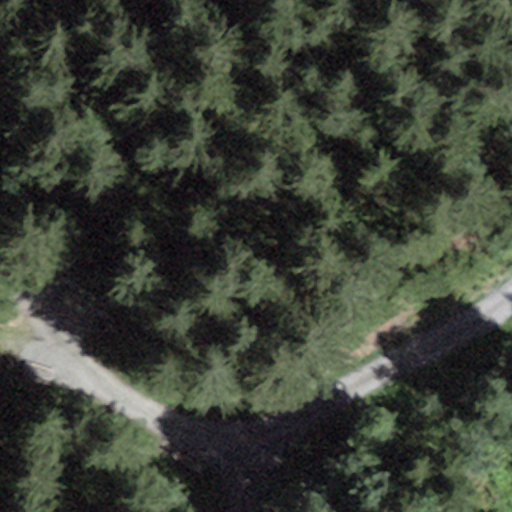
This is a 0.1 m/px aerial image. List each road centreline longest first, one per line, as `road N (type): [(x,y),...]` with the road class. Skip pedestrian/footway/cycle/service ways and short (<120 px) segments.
road 1 (track): [(511,218),(249,462)]
road 2 (track): [(0,346),(131,427),(249,462)]
